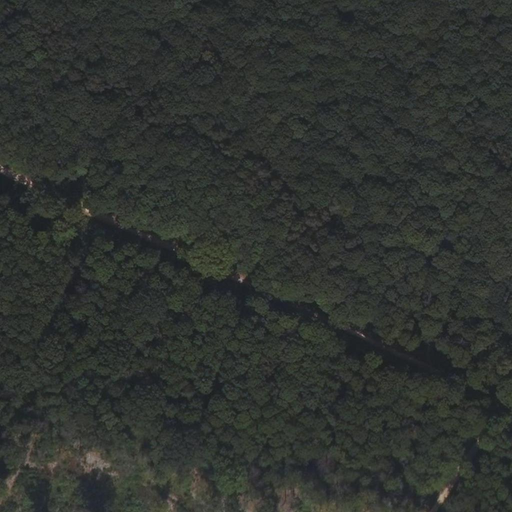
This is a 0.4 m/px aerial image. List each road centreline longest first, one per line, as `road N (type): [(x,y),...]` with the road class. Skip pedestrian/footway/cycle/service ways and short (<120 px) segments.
road 1 (track): [(503,399),(0,166)]
road 2 (track): [(503,399),(427,511)]
